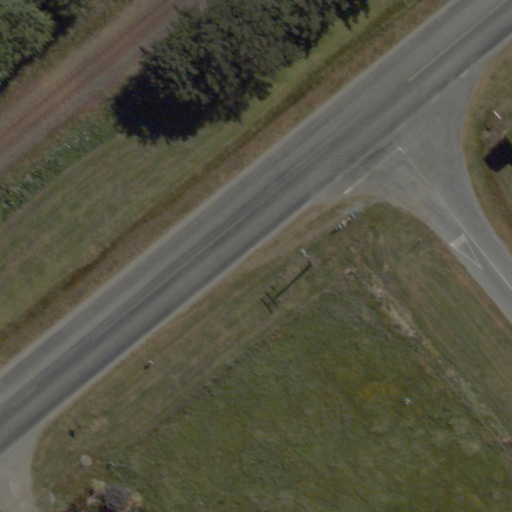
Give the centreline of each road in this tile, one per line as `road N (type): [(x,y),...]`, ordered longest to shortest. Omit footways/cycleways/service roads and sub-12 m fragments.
road 1 (tertiary): [(372,115),(0,417)]
road 2 (residential): [(372,115),(511,289)]
road 3 (tertiary): [(372,115),(510,0)]
